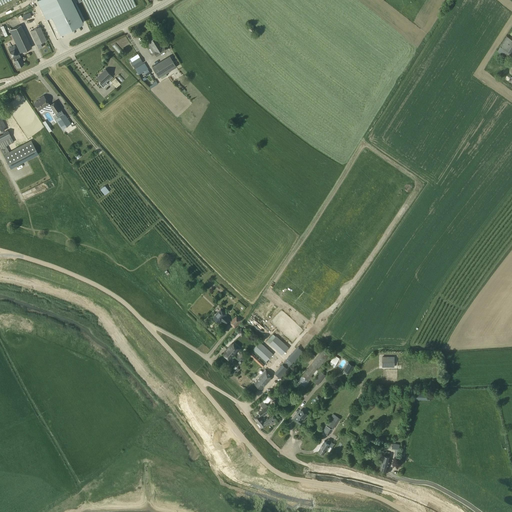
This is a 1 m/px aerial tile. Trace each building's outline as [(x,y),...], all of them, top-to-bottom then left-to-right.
[(48,20),(54,18),(62,36),(85,25),(72,0),(43,0),(39,2),(48,20)] [(40,26),(30,31),(38,49),(42,47),(41,44),(47,41),(40,26)] [(20,27),(10,32),(12,36),(14,40),(20,53),(32,48),(25,34),(24,35),(22,30),(20,27)] [(500,46),(511,52),(511,50),(511,38),(506,35),(500,46)] [(162,47),(156,37),(146,42),(153,53),(154,52),(156,56),(166,50),(164,46),(162,47)] [(15,46),(8,49),(13,58),(19,55),(15,46)] [(20,58),(19,55),(13,58),(14,61),(17,67),(24,64),(20,57),(20,58)] [(170,56),(152,67),(159,78),(161,77),(162,79),(167,76),(166,74),(176,67),(170,56)] [(135,68),(143,63),(140,57),(131,62),(135,68)] [(105,69),(96,78),(102,83),(108,78),(109,79),(112,77),(105,69)] [(115,78),(111,82),(116,88),(120,84),(115,78)] [(52,109),(49,105),(48,104),(43,96),(39,99),(40,99),(34,103),(38,110),(39,110),(40,112),(42,112),(45,110),(49,111),(50,111),(52,109)] [(53,110),(55,114),(61,110),(55,101),(49,105),(53,110)] [(64,115),(61,110),(55,114),(58,119),(56,120),(62,129),(71,124),(64,114),(64,115)] [(7,130),(0,133),(0,148),(0,149),(6,146),(14,142),(7,130)] [(9,152),(3,155),(11,169),(38,154),(31,140),(9,152)] [(9,152),(6,146),(0,149),(3,155),(9,152)] [(105,186),(101,189),(104,194),(109,191),(105,186)] [(226,324),(230,319),(226,316),(227,315),(221,309),(213,318),(219,323),(222,320),(226,324)] [(229,323),(235,328),(242,320),(236,315),(229,323)] [(276,336),(270,343),(282,355),(289,347),(276,336)] [(260,342),(253,350),(268,363),(266,364),(272,369),(279,360),(274,356),(273,354),(260,342)] [(228,349),(235,355),(239,351),(231,344),(227,349),(228,349)] [(287,358),(284,361),(290,366),(293,363),(303,352),(297,347),(287,358)] [(320,354),(306,371),(312,375),(315,372),(316,372),(329,355),(321,348),(318,352),(320,354)] [(228,349),(223,354),(230,360),(231,360),(230,361),(232,362),(232,361),(233,362),(235,360),(232,358),(234,356),(235,355),(228,349)] [(252,350),(249,354),(263,367),(266,363),(252,350)] [(239,356),(237,358),(238,360),(241,362),(246,356),(240,352),(238,354),(239,356)] [(311,356),(308,354),(303,361),(305,363),(311,356)] [(335,355),(330,362),(329,364),(334,367),(336,365),(340,358),(335,355)] [(395,356),(382,356),(382,367),(394,367),(395,356)] [(290,366),(284,361),(283,363),(274,372),(281,378),(289,369),(288,368),(290,366)] [(266,369),(264,371),(259,377),(260,378),(255,383),(261,389),(266,384),(267,384),(272,379),(271,378),(273,376),(266,369)] [(312,375),(306,371),(298,381),(305,387),(309,382),(313,377),(311,376),(312,375)] [(321,371),(314,382),(315,382),(317,384),(319,385),(326,375),(321,371)] [(275,398),(270,393),(267,396),(272,401),(275,398)] [(254,418),(257,422),(258,421),(262,417),(263,417),(271,411),(267,406),(268,406),(264,402),(261,404),(265,409),(259,413),(260,414),(254,418)] [(294,418),(300,423),(307,415),(300,410),(294,418)] [(322,431),(329,435),(338,421),(339,421),(340,418),(338,417),(339,415),(342,411),(339,410),(336,416),(333,414),(322,431)] [(258,421),(257,422),(262,428),(268,424),(267,423),(268,422),(269,424),(270,423),(272,425),(276,422),(274,420),(276,418),(274,415),(265,421),(263,417),(262,417),(258,421)] [(375,438),(388,442),(389,439),(376,435),(376,434),(374,433),(375,430),(372,429),(370,436),(372,436),(373,436),(375,437),(375,438)] [(324,441),(318,451),(324,454),(326,450),(329,451),(332,446),(330,445),(332,440),(329,439),(326,442),(324,441)] [(396,450),(395,456),(394,458),(397,459),(399,450),(400,444),(393,443),(392,449),(396,450)] [(380,454),(378,463),(381,464),(380,469),(387,471),(390,457),(389,456),(390,451),(386,450),(386,452),(384,452),(384,455),(380,454)]
